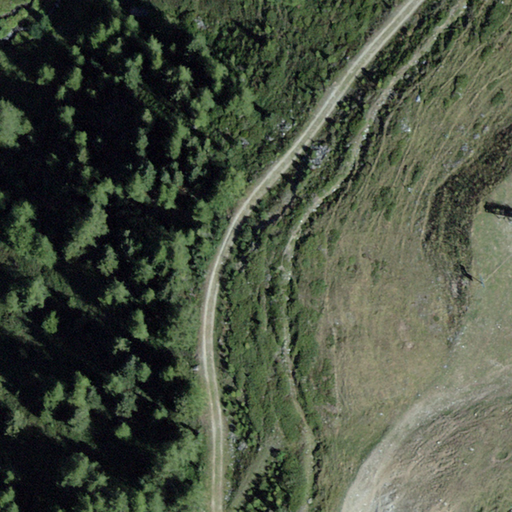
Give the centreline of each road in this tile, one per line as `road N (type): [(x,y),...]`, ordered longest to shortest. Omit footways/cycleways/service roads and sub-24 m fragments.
road 1 (track): [(211,511),(203,328),(222,248),(262,181),(416,0)]
road 2 (track): [(511,364),(426,401),(366,472),(360,511)]
